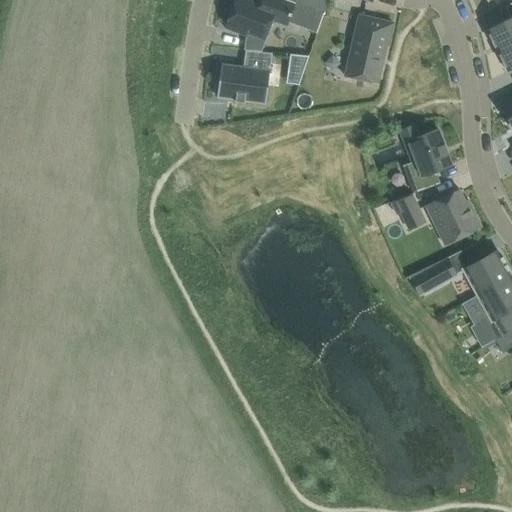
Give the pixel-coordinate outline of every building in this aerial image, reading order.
[(252,0),(235,0),(225,27),(247,35),(248,33),(266,40),(273,20),(287,25),(289,21),(296,2),(289,0),(257,0),(257,1),(252,0)] [(296,2),(289,21),(317,32),(324,13),(315,10),(300,4),(296,2)] [(394,24),(359,15),(345,75),(378,83),(387,45),(389,46),(394,24)] [(511,16),(511,17),(487,30),(497,51),(511,43),(511,16)] [(511,43),(497,51),(508,72),(511,69),(511,43)] [(273,53),(246,50),(244,66),(222,63),(222,66),(218,65),(214,94),(218,94),(217,97),(266,104),(273,53)] [(290,54),(289,64),(305,66),(308,56),(290,54)] [(511,99),(503,104),(511,122),(511,99)] [(414,124),(405,127),(410,139),(418,135),(414,124)] [(415,192),(435,185),(431,173),(452,165),(438,128),(418,135),(410,139),(408,139),(416,161),(404,165),(415,192)] [(449,243),(482,227),(468,198),(465,200),(459,188),(426,205),(435,223),(438,222),(449,243)] [(412,193),(391,201),(397,214),(401,212),(404,217),(420,210),(412,193)] [(464,268),(478,295),(511,276),(511,274),(498,249),(464,268)] [(448,257),(420,270),(430,288),(457,273),(448,257)] [(511,276),(478,295),(462,303),(463,305),(464,304),(476,325),(485,320),(494,336),(495,339),(511,329),(511,276)] [(511,346),(511,329),(495,339),(497,342),(503,353),(511,346)] [(495,339),(487,344),(489,347),(497,342),(495,339)]
